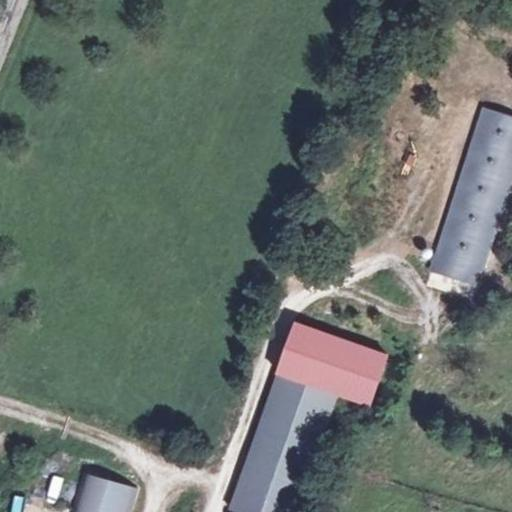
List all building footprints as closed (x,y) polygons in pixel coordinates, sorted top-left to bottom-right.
[(475,287),(511,173),(511,118),(482,109),(429,273),(475,287)] [(368,408),(386,356),(295,325),(278,376),(368,408)] [(295,511),(335,399),(276,379),(230,511),(295,511)] [(90,475),(79,511),(130,511),(137,488),(90,475)] [(67,511),(70,499),(56,496),(53,511),(67,511)]
